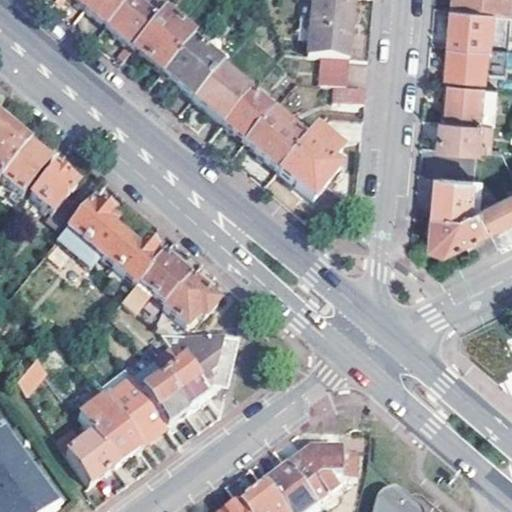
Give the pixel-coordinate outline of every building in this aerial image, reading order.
[(96,0),(67,0),(85,14),(96,0)] [(130,2),(127,0),(96,0),(85,14),(106,32),(130,4),(130,2)] [(319,60),(347,63),(352,0),(351,0),(313,0),(307,59),(319,60)] [(493,14),(511,16),(511,0),(454,0),(454,10),(493,14)] [(116,61),(122,65),(133,54),(156,26),(130,4),(106,32),(125,49),(116,61)] [(492,31),(493,14),(454,10),(450,47),(479,50),(481,31),(492,31)] [(193,42),(163,17),(156,26),(133,54),(161,78),(190,45),(193,42)] [(220,71),(190,45),(161,78),(191,104),(218,74),(220,71)] [(448,78),(484,82),(487,51),(479,50),(450,47),(448,78)] [(319,60),(316,88),(333,90),(345,91),(347,63),(319,60)] [(248,98),(218,74),(191,104),(221,130),(248,98)] [(484,88),(446,84),(444,103),(442,122),(479,126),(484,88)] [(331,107),(362,110),(364,93),(345,91),(333,90),(331,107)] [(248,98),(221,130),(243,148),(270,117),(248,98)] [(304,145),(270,117),(243,148),(277,176),(304,145)] [(440,149),(479,153),(482,126),(479,126),(442,122),(440,149)] [(0,182),(28,149),(0,124),(0,182)] [(277,176),(311,204),(337,174),(330,168),(339,156),(313,134),(304,145),(277,176)] [(0,182),(22,200),(50,167),(28,149),(0,182)] [(29,199),(67,232),(83,215),(67,202),(77,190),(53,171),(29,199)] [(474,180),(439,176),(435,213),(471,215),(474,180)] [(511,194),(479,211),(489,232),(511,220),(511,194)] [(114,222),(92,203),(83,215),(67,232),(56,247),(89,273),(99,260),(136,292),(138,290),(161,261),(144,246),(137,254),(108,230),(114,222)] [(432,234),(431,246),(444,254),(469,240),(479,256),(496,248),(489,232),(479,211),(471,215),(435,213),(435,218),(428,220),(428,234),(432,234)] [(138,290),(164,312),(189,284),(161,261),(138,290)] [(204,325),(218,308),(189,284),(164,312),(163,315),(186,334),(199,320),(204,325)] [(172,356),(202,397),(211,390),(219,392),(225,393),(236,346),(160,340),(170,354),(172,356)] [(162,385),(187,419),(204,408),(208,404),(202,397),(172,356),(170,354),(150,370),(152,372),(162,385)] [(16,388),(25,401),(45,378),(36,366),(16,388)] [(152,372),(131,387),(141,401),(162,385),(152,372)] [(104,407),(131,387),(122,376),(96,396),(104,407)] [(141,401),(167,434),(171,431),(187,419),(162,385),(141,401)] [(141,401),(131,387),(104,407),(117,425),(139,455),(147,449),(167,434),(141,401)] [(91,441),(115,473),(139,455),(117,425),(116,426),(100,405),(77,422),(91,441)] [(6,439),(16,452),(19,450),(10,437),(6,439)] [(1,442),(0,443),(0,511),(55,511),(50,505),(54,502),(45,491),(47,490),(38,478),(36,479),(16,452),(6,439),(1,442)] [(67,460),(89,492),(115,473),(91,441),(67,460)] [(358,456),(311,454),(303,459),(287,472),(312,506),(314,508),(342,487),(339,482),(357,482),(358,456)] [(277,511),(303,511),(312,506),(287,472),(283,475),(261,490),(277,511)] [(277,511),(261,490),(238,508),(240,511),(277,511)] [(372,511),(418,511),(405,500),(401,497),(396,494),(390,494),(385,495),(380,497),(376,501),(373,506),(372,511)] [(61,511),(54,502),(50,505),(55,511),(61,511)]
